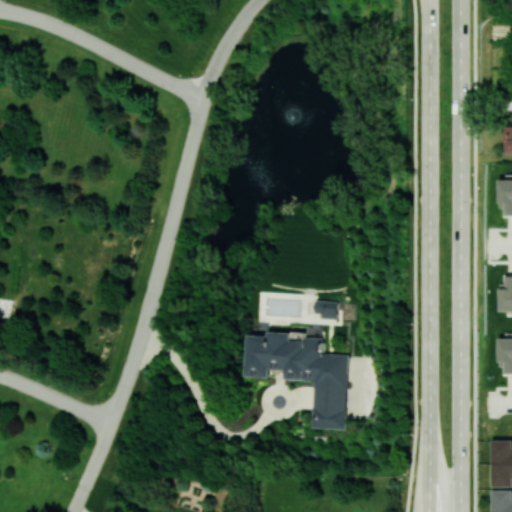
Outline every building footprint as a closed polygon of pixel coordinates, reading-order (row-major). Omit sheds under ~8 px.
[(511,178),(500,178),(500,208),(507,208),(507,214),(511,214),(511,178)] [(500,311),(511,310),(511,275),(507,275),(508,288),(500,288),(500,311)] [(339,300),(316,300),(316,316),(339,316),(339,300)] [(346,428),(349,354),(324,353),(325,337),(307,336),(307,340),(293,339),(293,332),(269,331),(269,335),(250,334),(248,376),(271,377),(272,368),(287,369),(287,378),(315,379),(313,427),(346,428)] [(511,372),(511,336),(501,337),(500,373),(511,372)] [(511,439),(494,439),(494,485),(511,485),(511,439)] [(511,511),(511,489),(495,489),(494,511),(511,511)]
